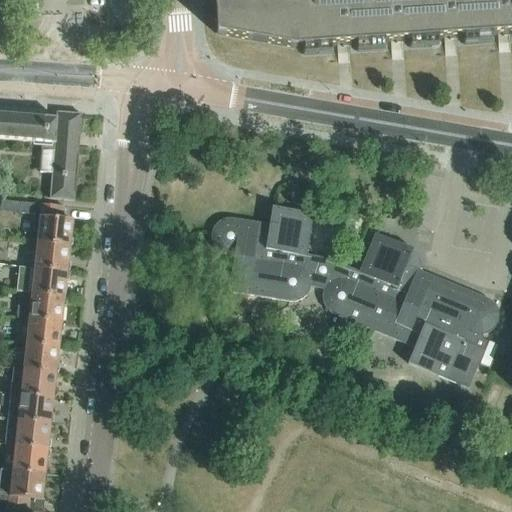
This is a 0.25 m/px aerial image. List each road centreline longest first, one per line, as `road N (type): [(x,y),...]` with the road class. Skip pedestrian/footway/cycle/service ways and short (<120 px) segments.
road 1 (residential): [(93,511),(141,82)]
road 2 (residential): [(511,147),(179,88)]
road 3 (residential): [(141,82),(0,70)]
